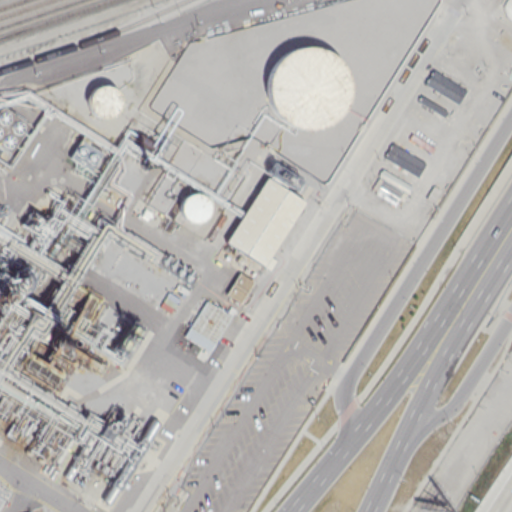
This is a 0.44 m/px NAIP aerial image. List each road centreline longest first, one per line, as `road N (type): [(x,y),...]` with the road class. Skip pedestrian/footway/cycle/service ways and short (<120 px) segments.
road 1 (residential): [(134,511),(459,0)]
road 2 (residential): [(511,114),(345,382),(359,432)]
road 3 (primary): [(413,383),(511,223)]
road 4 (primary): [(413,383),(359,432),(294,511)]
road 5 (residential): [(402,440),(447,411),(511,316)]
road 6 (primary): [(362,511),(402,440),(413,383)]
